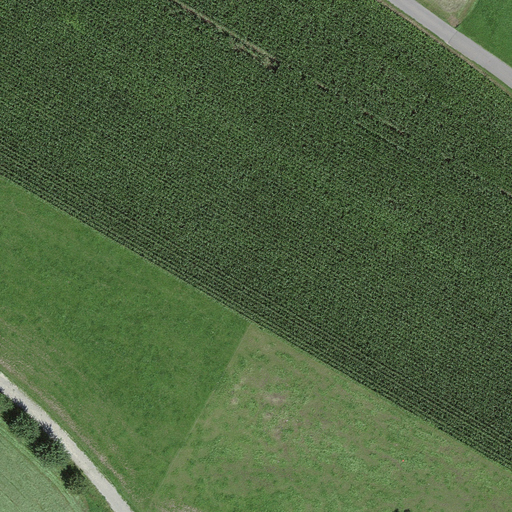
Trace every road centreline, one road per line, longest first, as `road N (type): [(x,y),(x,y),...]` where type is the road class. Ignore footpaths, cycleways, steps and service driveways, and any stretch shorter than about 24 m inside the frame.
road 1 (track): [(0,368),(140,511)]
road 2 (unclassified): [(511,78),(399,0)]
